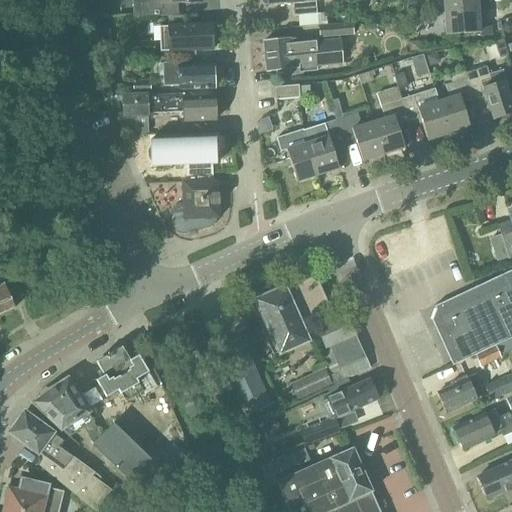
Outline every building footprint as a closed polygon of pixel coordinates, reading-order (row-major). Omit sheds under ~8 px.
[(147,0),(148,3),(138,4),(138,18),(172,17),(172,5),(201,4),(201,0),(147,0)] [(315,0),(260,0),(261,3),(264,6),(269,6),(269,7),(292,6),(293,17),(317,15),(315,0)] [(442,0),(443,15),(478,12),(476,0),(442,0)] [(479,30),(478,12),(443,15),(445,37),(478,34),(478,38),(491,37),(490,29),(479,30)] [(93,24),(93,51),(109,51),(109,24),(93,24)] [(352,24),(318,27),(319,39),(353,36),(352,24)] [(178,27),(166,28),(159,28),(159,53),(170,52),(180,52),(212,51),(210,25),(178,27)] [(280,41),(264,43),(265,52),(267,72),(282,71),(283,73),(283,76),(298,74),(297,69),(341,64),(338,41),(297,46),(297,43),(297,40),(280,41)] [(153,43),(133,43),(133,55),(153,55),(153,43)] [(163,66),(159,66),(159,77),(162,78),(163,87),(178,86),(178,91),(213,89),(212,65),(193,66),(193,63),(163,64),(163,66)] [(465,75),(473,102),(485,99),(492,121),(511,114),(511,109),(504,82),(491,86),(485,68),(465,75)] [(448,77),(450,85),(446,86),(450,99),(438,103),(448,135),(469,129),(461,106),(473,102),(465,75),(464,72),(448,77)] [(394,76),(399,91),(408,88),(403,73),(394,76)] [(148,81),(133,82),(133,93),(149,93),(148,81)] [(299,86),(275,88),(276,101),(300,99),(299,86)] [(427,142),(448,135),(438,103),(427,107),(423,94),(401,101),(408,123),(420,119),(427,142)] [(183,95),(159,96),(160,114),(156,114),(156,116),(184,115),(184,122),(198,122),(199,126),(213,125),(212,121),(214,121),(214,119),(217,119),(217,116),(217,114),(217,113),(214,113),(214,97),(183,99),(183,97),(183,95)] [(123,117),(147,116),(156,116),(156,114),(160,114),(159,96),(122,97),(123,117)] [(372,124),(383,156),(404,149),(397,126),(408,123),(401,101),(380,107),(381,111),(383,117),(384,120),(372,124)] [(336,121),(343,143),(355,139),(362,162),(365,161),(367,160),(383,156),(372,124),(367,125),(362,127),(358,114),(336,121)] [(343,143),(336,121),(315,127),(319,140),(308,144),(318,176),(338,170),(331,147),(343,143)] [(318,176),(308,144),(296,147),(292,135),(288,136),(283,138),(297,183),(318,176)] [(184,166),(185,183),(213,181),(212,165),(216,165),(215,139),(149,142),(149,146),(150,164),(150,167),(184,166)] [(218,215),(216,181),(213,181),(185,183),(182,183),(183,204),(178,205),(174,207),(171,209),(169,213),(167,217),(167,221),(168,225),(170,229),(172,232),(176,234),(180,236),(184,236),(188,235),(207,229),(211,228),(214,225),(215,222),(216,218),(218,218),(219,215),(218,215)] [(497,226),(500,235),(489,239),(496,262),(508,258),(508,260),(511,258),(511,210),(507,212),(510,222),(497,226)] [(511,274),(504,276),(435,307),(440,317),(435,328),(436,328),(453,367),(511,339),(511,274)] [(270,297),(254,304),(250,306),(259,328),(267,325),(280,354),(305,343),(298,327),(326,315),(313,284),(277,300),(270,297)] [(0,315),(13,310),(2,286),(0,287),(0,315)] [(338,372),(340,371),(345,382),(363,374),(358,363),(364,360),(344,316),(315,329),(325,350),(319,353),(330,377),(338,373),(338,372)] [(240,340),(215,351),(245,418),(269,407),(240,340)] [(500,359),(510,355),(505,344),(495,349),(500,359)] [(129,363),(120,348),(96,363),(103,377),(95,382),(105,398),(117,391),(124,403),(142,393),(144,396),(156,389),(137,358),(129,363)] [(495,349),(478,357),(483,367),(500,359),(495,349)] [(322,367),(288,383),(295,399),(329,383),(322,367)] [(511,381),(509,376),(484,389),(490,402),(511,391),(511,381)] [(451,388),(438,394),(447,415),(476,402),(473,395),(480,392),(474,377),(466,380),(465,378),(450,385),(451,387),(451,388)] [(46,394),(33,404),(68,438),(93,423),(66,382),(46,394)] [(367,382),(328,400),(336,418),(367,405),(376,401),(367,382)] [(192,387),(179,393),(190,418),(203,413),(192,387)] [(484,415),(453,429),(463,450),(493,437),(500,434),(502,438),(511,433),(511,423),(508,414),(498,419),(494,411),(484,415)] [(39,421),(37,424),(23,414),(9,434),(21,442),(21,441),(26,445),(25,448),(31,452),(34,451),(37,454),(37,453),(45,459),(39,467),(93,511),(99,511),(114,494),(90,477),(93,474),(57,448),(61,442),(51,435),(51,434),(42,428),(44,425),(39,421)] [(333,421),(307,432),(312,445),(338,434),(333,421)] [(177,487),(160,470),(169,461),(157,449),(147,459),(112,425),(92,447),(145,499),(177,487)] [(309,460),(304,449),(292,454),(297,465),(309,460)] [(378,511),(370,493),(371,493),(352,450),(277,483),(289,511),(378,511)] [(511,488),(511,461),(507,464),(478,477),(483,488),(481,490),(484,496),(486,497),(488,500),(511,488)] [(4,507),(2,511),(58,511),(63,492),(61,491),(34,484),(31,495),(4,489),(0,506),(4,507)]
